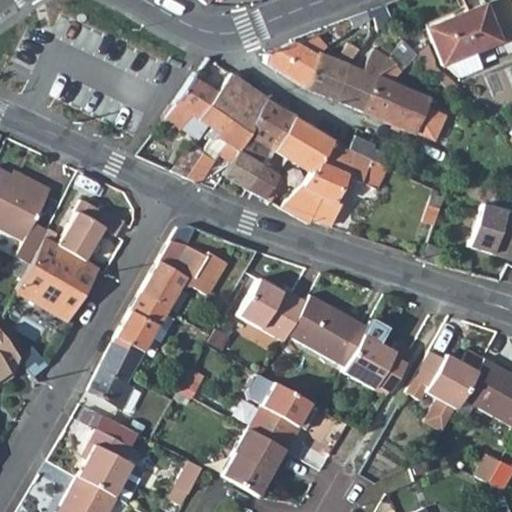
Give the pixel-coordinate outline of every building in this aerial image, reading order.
[(481,2),(421,27),(435,60),(437,59),(452,72),(475,64),(469,46),(494,36),(481,2)] [(374,7),(363,10),(366,23),(367,32),(390,22),(382,4),(374,7)] [(363,10),(343,17),(341,18),(348,33),(366,23),(363,10)] [(261,52),(260,62),(298,87),(318,52),(321,48),(312,36),(293,46),(287,41),(261,52)] [(399,74),(393,68),(409,53),(411,52),(398,40),(386,53),(383,56),(390,63),(375,80),(358,111),(364,113),(410,133),(411,131),(433,142),(445,114),(430,107),(430,104),(423,98),(389,84),(399,74)] [(434,66),(423,40),(411,52),(409,53),(429,73),(456,97),(462,91),(434,66)] [(298,87),(332,101),(344,64),(355,50),(345,44),(336,61),(318,52),(298,87)] [(344,64),(332,101),(358,111),(375,80),(390,63),(383,56),(386,53),(381,48),(378,53),(370,48),(358,71),(344,64)] [(224,119),(232,108),(250,121),(262,100),(263,98),(226,72),(212,92),(204,104),(224,119)] [(193,139),(203,125),(214,133),(224,119),(204,104),(212,92),(190,78),(176,98),(171,105),(159,121),(175,132),(176,128),(193,139)] [(250,121),(241,137),(263,149),(267,152),(287,116),(262,100),(250,121)] [(235,147),(241,137),(250,121),(232,108),(224,119),(214,133),(224,140),(215,154),(227,161),(231,154),(235,147)] [(282,159),(302,171),(307,161),(314,164),(326,143),(328,140),(287,116),(267,152),(276,157),(282,159)] [(224,140),(214,133),(200,154),(195,162),(206,169),(215,154),(224,140)] [(345,148),(381,165),(382,160),(377,158),(379,154),(369,149),(370,145),(349,136),(345,148)] [(231,154),(254,166),(259,155),(263,149),(241,137),(235,147),(231,154)] [(339,176),(371,188),(381,165),(345,148),(343,151),(326,143),(314,164),(307,161),(302,171),(293,186),(275,208),(303,224),(304,223),(305,221),(309,213),(327,220),(338,193),(330,190),(334,181),(336,182),(339,176)] [(168,173),(182,180),(195,162),(200,154),(186,146),(168,173)] [(219,176),(243,190),(254,166),(231,154),(227,161),(219,176)] [(272,166),(276,170),(282,159),(276,157),(272,166)] [(186,182),(197,183),(206,169),(195,162),(182,180),(186,182)] [(254,166),(243,190),(260,200),(273,176),(254,166)] [(0,229),(20,239),(12,254),(28,262),(41,238),(46,229),(47,227),(30,218),(46,188),(34,181),(31,186),(9,175),(0,170),(0,229)] [(9,175),(31,186),(34,181),(12,170),(9,175)] [(221,188),(238,197),(243,190),(219,176),(214,185),(221,188)] [(51,180),(41,209),(54,214),(65,185),(51,180)] [(486,206),(506,213),(511,200),(490,193),(486,206)] [(486,206),(476,203),(461,245),(505,261),(511,240),(511,215),(506,213),(486,206)] [(433,210),(423,207),(418,223),(428,226),(433,210)] [(91,221),(78,214),(58,248),(82,262),(101,229),(114,236),(121,225),(98,210),(91,221)] [(200,219),(195,228),(217,239),(221,229),(200,219)] [(41,238),(50,244),(55,234),(46,229),(41,238)] [(28,262),(14,291),(66,321),(95,269),(82,262),(58,248),(50,244),(41,238),(28,262)] [(168,240),(137,294),(163,309),(179,282),(205,297),(224,261),(205,250),(203,254),(190,249),(185,246),(174,242),(168,240)] [(418,259),(417,262),(432,266),(436,250),(422,245),(418,258),(418,259)] [(257,281),(238,317),(284,341),(288,335),(306,302),(291,295),(290,297),(257,281)] [(137,294),(111,339),(96,369),(122,382),(126,375),(140,350),(163,309),(137,294)] [(367,326),(309,296),(306,302),(288,335),(345,365),(367,326)] [(173,314),(163,309),(140,350),(150,355),(173,314)] [(387,331),(369,322),(367,326),(345,365),(342,370),(374,388),(377,385),(389,391),(412,350),(395,341),(388,353),(378,348),(387,331)] [(0,334),(0,373),(7,369),(4,364),(16,355),(0,334)] [(467,351),(458,367),(430,351),(414,379),(407,392),(421,400),(425,391),(438,399),(427,421),(444,430),(456,408),(462,398),(483,359),(467,351)] [(511,374),(483,359),(462,398),(511,425),(511,374)] [(7,369),(0,373),(0,382),(11,374),(7,369)] [(126,375),(122,382),(96,369),(86,389),(86,390),(119,407),(120,405),(129,386),(133,379),(126,375)] [(292,435),(310,403),(263,377),(254,391),(257,402),(263,405),(256,419),(263,422),(255,435),(288,453),(297,437),(292,435)] [(139,391),(129,386),(120,405),(129,410),(139,391)] [(154,443),(102,417),(96,429),(128,446),(147,457),(154,443)] [(90,449),(75,477),(114,498),(126,505),(141,476),(128,469),(129,465),(121,460),(128,446),(96,429),(86,447),(90,449)] [(240,445),(221,478),(257,497),(275,466),(279,469),(288,453),(255,435),(248,449),(240,445)] [(488,485),(500,462),(488,456),(476,479),(488,485)] [(190,462),(176,488),(189,495),(203,469),(190,462)] [(488,485),(501,492),(511,471),(511,469),(500,462),(488,485)] [(106,511),(114,498),(75,477),(56,511),(106,511)] [(176,488),(170,499),(183,506),(189,495),(176,488)] [(511,511),(511,506),(506,495),(495,499),(500,511),(511,511)]
